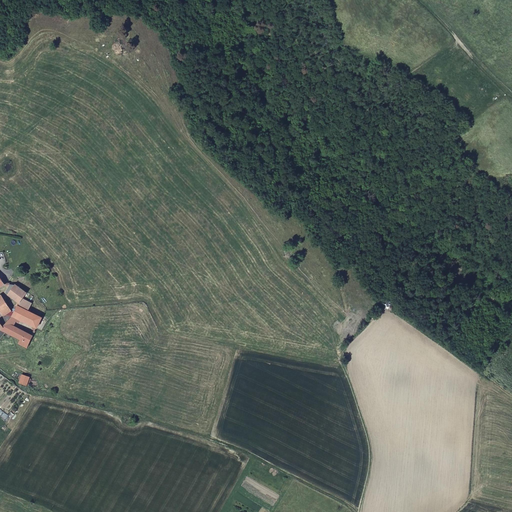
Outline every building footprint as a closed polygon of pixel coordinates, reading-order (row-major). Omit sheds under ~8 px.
[(6,294),(9,296),(15,286),(11,285),(6,294)] [(19,303),(18,307),(29,312),(32,304),(23,299),(27,293),(15,286),(9,296),(19,303)] [(0,307),(5,315),(8,316),(13,317),(14,314),(11,310),(1,296),(0,296),(0,307)] [(35,332),(42,318),(29,312),(18,307),(18,308),(16,311),(15,314),(14,314),(13,317),(22,321),(34,327),(32,330),(35,332)] [(2,329),(6,332),(9,334),(14,326),(17,322),(19,324),(22,321),(13,317),(10,320),(8,323),(3,328),(2,329)] [(14,326),(9,334),(20,341),(19,343),(28,348),(33,336),(14,326)] [(27,386),(30,378),(23,375),(20,383),(27,386)]
